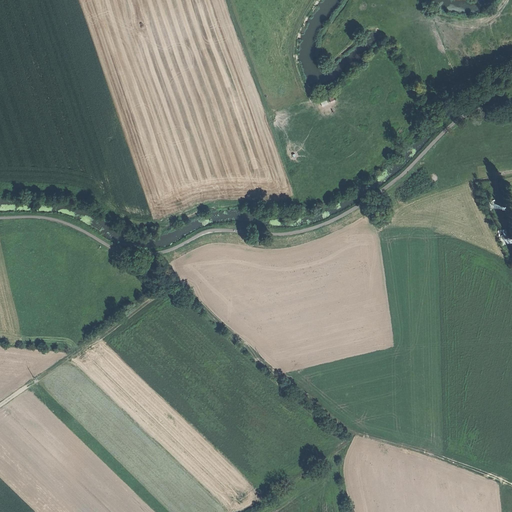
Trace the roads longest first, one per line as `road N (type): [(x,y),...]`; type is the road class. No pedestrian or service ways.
road 1 (track): [(51,0),(130,225),(169,225),(233,202),(298,204)]
road 2 (track): [(511,487),(338,423),(177,282)]
road 3 (track): [(298,204),(226,0)]
road 4 (track): [(177,282),(115,335),(0,405)]
